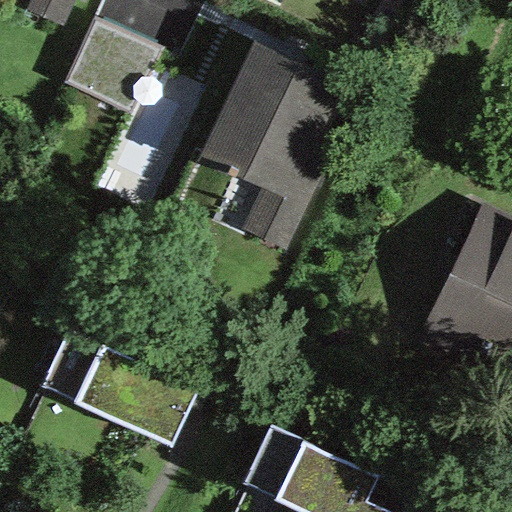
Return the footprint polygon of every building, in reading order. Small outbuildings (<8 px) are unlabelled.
[(35,0),(32,8),(60,20),(69,0),(35,0)] [(65,79),(99,94),(128,31),(94,16),(65,79)] [(271,182),(250,225),(284,242),(330,147),(331,144),(310,134),(337,79),(279,51),(261,42),(206,156),(236,171),(238,167),(271,182)] [(511,220),(484,207),(454,271),(469,278),(450,319),(481,334),(473,352),(511,370),(511,220)] [(73,394),(172,441),(189,406),(200,382),(70,321),(50,363),(81,378),(73,394)] [(391,504),(403,479),(272,417),(251,462),(252,462),(246,476),(321,511),(395,511),(398,508),(391,504)]
